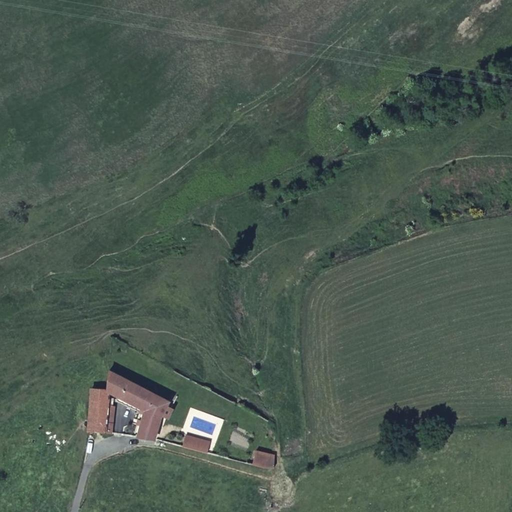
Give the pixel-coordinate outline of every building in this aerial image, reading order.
[(144,410),(139,434),(157,437),(161,420),(171,399),(118,373),(119,353),(112,353),(110,389),(93,388),(91,429),(104,430),(115,431),(116,402),(110,401),(111,392),(144,410)] [(121,425),(121,433),(133,434),(134,427),(121,425)] [(115,431),(104,430),(103,440),(115,441),(116,432),(115,431)] [(188,433),(185,444),(208,450),(211,439),(188,433)] [(264,465),(275,466),(275,453),(254,449),(252,462),(264,465)]
